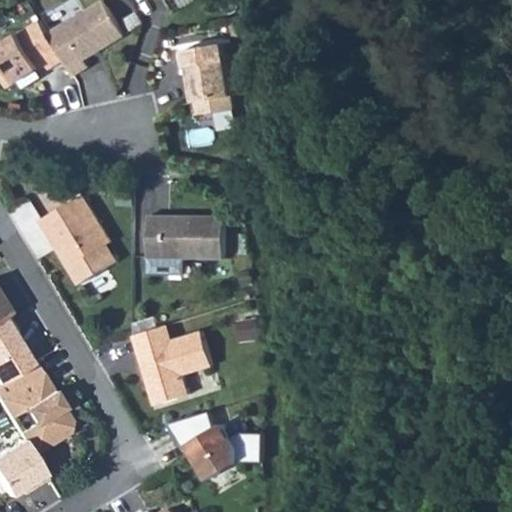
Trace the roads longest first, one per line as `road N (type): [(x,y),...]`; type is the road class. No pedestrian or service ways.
road 1 (residential): [(0,224),(118,431),(104,477),(50,511)]
road 2 (residential): [(0,125),(125,142)]
